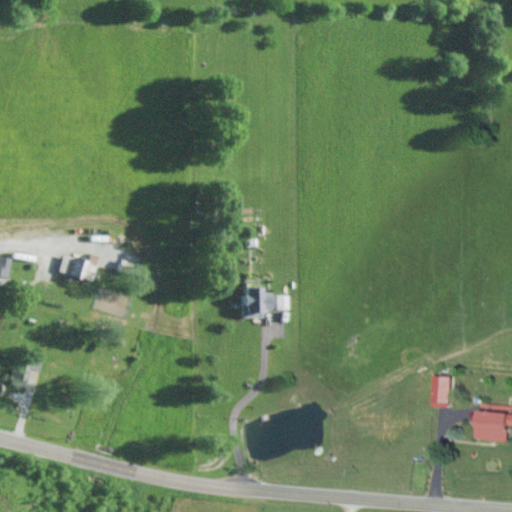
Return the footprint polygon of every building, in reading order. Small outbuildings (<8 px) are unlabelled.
[(90,278),(93,261),(57,255),(54,272),(90,278)] [(267,309),(267,291),(256,291),(255,285),(236,285),(237,316),(258,315),(258,309),(267,309)] [(6,382),(20,386),(25,368),(34,370),(38,356),(15,349),(6,382)] [(450,376),(432,375),(431,401),(449,402),(450,376)] [(476,439),(509,441),(510,426),(511,426),(511,413),(509,413),(509,407),(478,405),(476,439)]
